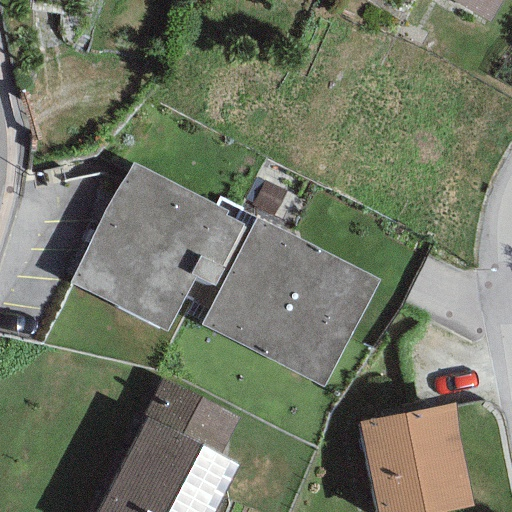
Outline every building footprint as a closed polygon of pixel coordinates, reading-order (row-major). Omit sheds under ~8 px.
[(447,0),(488,23),(501,0),(447,0)] [(166,332),(194,276),(214,286),(224,267),(221,266),(242,225),(224,216),(227,211),(131,163),(69,283),(166,332)] [(379,279),(255,218),(200,325),(322,387),(379,279)] [(213,511),(237,466),(218,456),(237,419),(160,380),(142,416),(146,418),(98,511),(213,511)] [(446,403),(352,423),(370,511),(441,511),(468,507),(446,403)]
